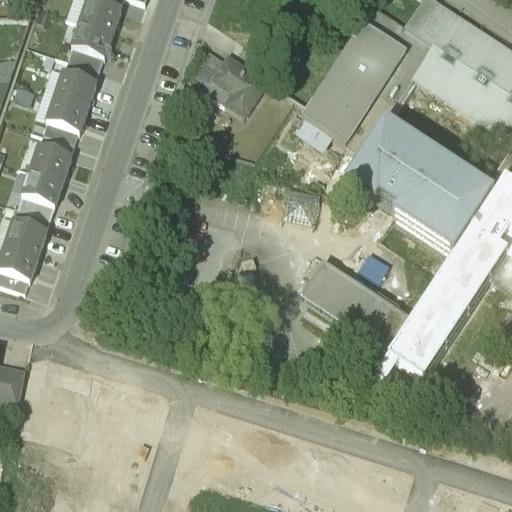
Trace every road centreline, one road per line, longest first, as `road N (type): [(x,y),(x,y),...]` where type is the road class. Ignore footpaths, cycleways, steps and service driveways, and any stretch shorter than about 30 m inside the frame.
road 1 (residential): [(171,0),(59,335)]
road 2 (residential): [(419,461),(201,388)]
road 3 (residential): [(201,388),(59,335)]
road 4 (residential): [(161,511),(201,388)]
